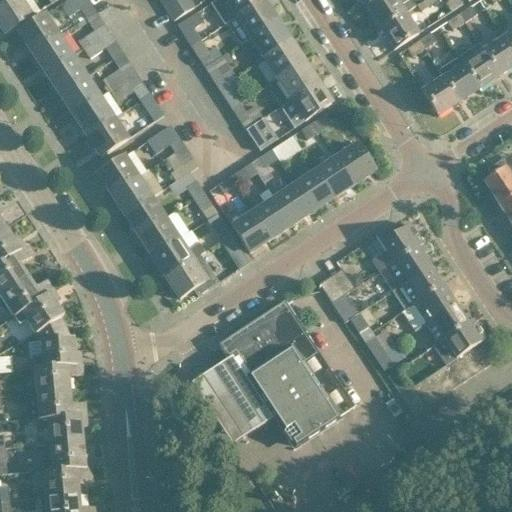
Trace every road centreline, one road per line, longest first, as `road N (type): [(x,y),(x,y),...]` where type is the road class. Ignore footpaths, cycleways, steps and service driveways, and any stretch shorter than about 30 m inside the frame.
road 1 (residential): [(428,176),(123,363)]
road 2 (tertiary): [(123,363),(97,283),(27,177)]
road 3 (residential): [(428,176),(312,0)]
road 4 (residential): [(511,319),(499,312),(450,236),(445,204),(428,176)]
